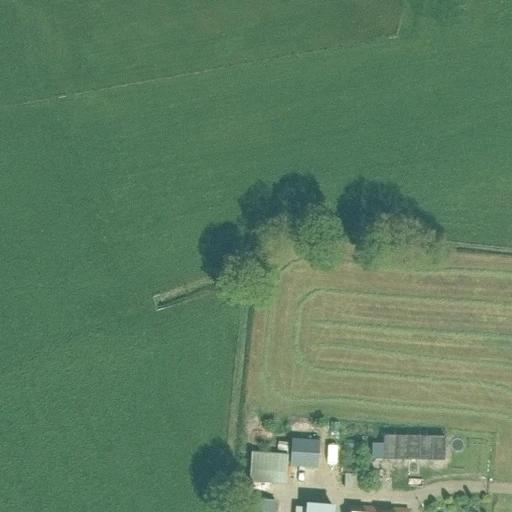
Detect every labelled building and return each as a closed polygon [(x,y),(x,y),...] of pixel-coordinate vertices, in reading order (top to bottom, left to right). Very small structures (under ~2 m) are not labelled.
[(290,440),(289,466),(317,468),(319,435),(306,434),(306,441),(290,440)] [(252,481),(283,484),(286,460),(255,457),(252,481)] [(368,475),(344,474),(343,489),(368,489),(368,475)] [(272,511),(274,502),(244,499),(242,511),(272,511)] [(330,511),(331,505),(306,503),(306,509),(294,508),(294,511),(330,511)]
